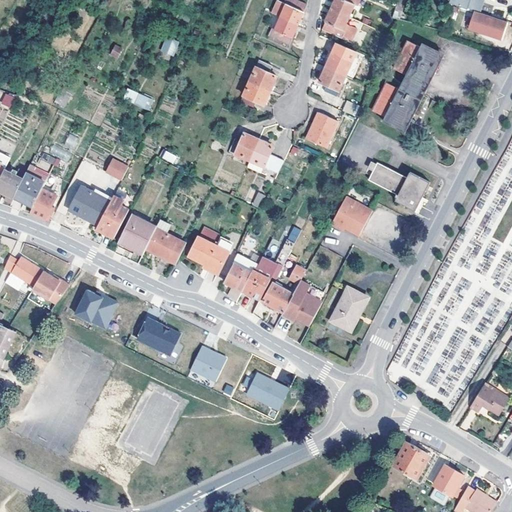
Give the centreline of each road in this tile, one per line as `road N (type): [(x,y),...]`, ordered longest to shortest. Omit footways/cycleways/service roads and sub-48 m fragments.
road 1 (residential): [(347,390),(238,320),(0,216)]
road 2 (residential): [(370,385),(381,342),(511,88)]
road 3 (residential): [(172,511),(349,421)]
road 4 (residential): [(511,475),(385,409)]
